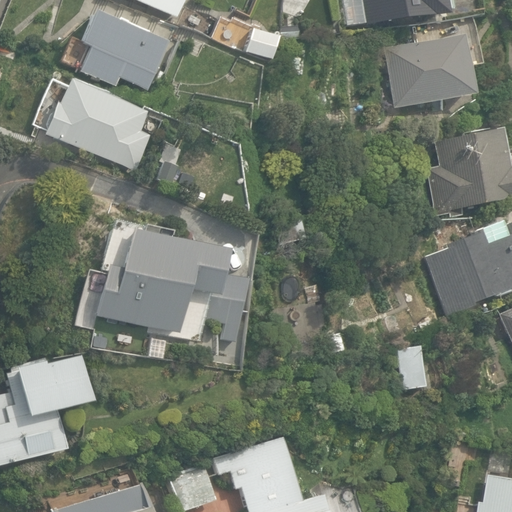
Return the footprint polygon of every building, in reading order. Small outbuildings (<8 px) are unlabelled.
[(126,0),(175,19),(182,0),(126,0)] [(358,0),(362,26),(427,18),(427,17),(441,15),(439,0),(358,0)] [(117,78),(147,90),(166,43),(91,13),(78,46),(86,49),(77,72),(113,86),(117,78)] [(281,38),(281,40),(296,39),(295,27),(278,28),(279,38),(281,38)] [(243,50),(269,59),(275,39),(249,31),(243,50)] [(391,110),(465,98),(456,40),(382,51),(391,110)] [(144,111),(66,81),(64,87),(47,80),(30,125),(44,130),(42,135),(134,171),(148,137),(136,132),(144,111)] [(422,170),(431,215),(500,202),(501,205),(511,203),(505,169),(500,170),(493,131),(431,143),(436,168),(422,170)] [(168,186),(175,167),(161,162),(154,181),(168,186)] [(278,220),(281,235),(300,231),(296,215),(278,220)] [(105,274),(95,318),(124,325),(121,338),(139,342),(142,329),(186,339),(191,315),(233,325),(242,283),(214,277),(217,263),(214,256),(205,249),(150,236),(148,241),(132,238),(136,223),(127,221),(117,220),(105,229),(98,242),(99,257),(105,274)] [(421,258),(443,317),(506,290),(508,294),(511,292),(511,220),(507,222),(511,234),(502,237),(497,222),(471,232),(471,235),(445,244),(446,248),(421,258)] [(511,304),(494,313),(511,352),(511,304)] [(395,354),(400,391),(420,388),(415,351),(395,354)] [(0,465),(65,449),(56,410),(92,401),(80,356),(47,364),(46,357),(8,367),(9,374),(4,375),(8,392),(0,394),(0,465)] [(299,501),(280,438),(209,459),(214,475),(226,472),(232,490),(237,489),(243,511),(326,511),(321,494),(299,501)] [(172,511),(187,511),(213,502),(200,466),(161,480),(172,511)] [(511,511),(511,481),(483,477),(478,504),(474,503),(472,511),(511,511)] [(144,511),(136,485),(51,511),(50,511),(144,511)]
